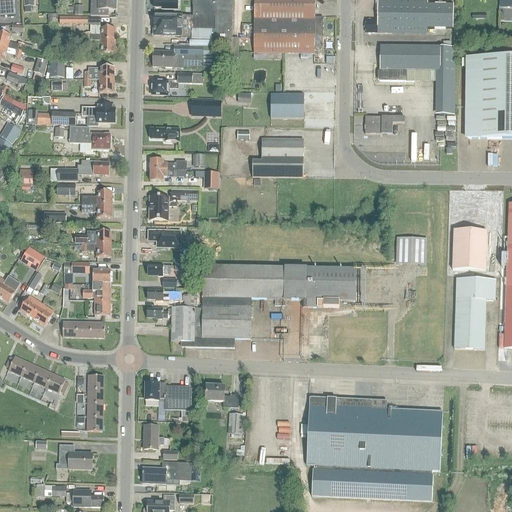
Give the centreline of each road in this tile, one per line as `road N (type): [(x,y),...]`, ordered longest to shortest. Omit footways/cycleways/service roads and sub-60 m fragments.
road 1 (unclassified): [(129,357),(511,379)]
road 2 (tertiary): [(129,357),(136,0)]
road 3 (unclassified): [(511,182),(377,178),(353,169),(343,149),(346,0)]
road 4 (tertiary): [(125,511),(129,357)]
road 5 (unclassified): [(129,357),(66,356),(0,322)]
